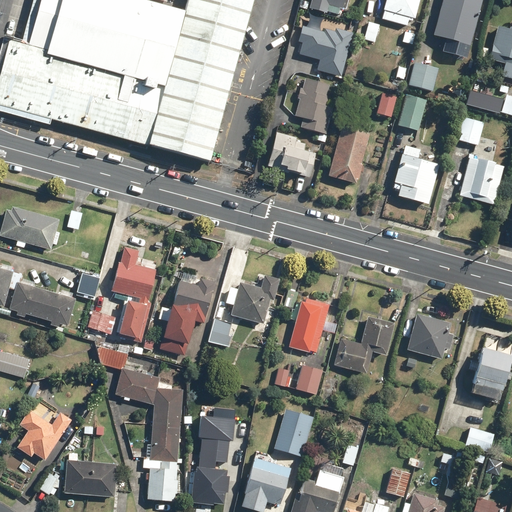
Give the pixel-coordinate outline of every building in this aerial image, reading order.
[(232,68),(250,0),(184,0),(181,13),(133,0),(37,0),(25,45),(10,41),(0,76),(0,105),(206,162),(232,68)] [(312,0),(310,9),(328,13),(328,11),(339,14),(341,8),(343,9),(346,0),(312,0)] [(420,0),(387,0),(383,19),(408,26),(409,20),(413,21),(414,18),(416,19),(420,0)] [(443,0),(435,35),(447,38),(444,51),(467,58),(483,0),(443,0)] [(320,59),(317,69),(342,75),(354,28),(309,16),(299,54),(320,59)] [(382,25),(370,21),(364,40),(376,44),(382,25)] [(511,29),(499,25),(490,59),(506,64),(503,75),(511,77),(511,26),(511,27),(511,29)] [(415,32),(405,30),(403,42),(413,44),(415,32)] [(434,92),(440,69),(416,62),(409,85),(434,92)] [(407,68),(399,66),(396,78),(404,81),(407,68)] [(303,119),(301,127),(327,134),(334,108),(325,106),(331,84),(305,77),(295,117),(303,119)] [(492,111),(498,89),(472,83),(467,105),(492,111)] [(393,118),(399,94),(382,90),(377,114),(393,118)] [(417,132),(427,100),(408,95),(398,126),(417,132)] [(511,114),(511,96),(506,95),(502,112),(511,114)] [(484,122),(463,117),(456,140),(478,146),(484,122)] [(343,125),(329,175),(357,183),(358,180),(359,180),(363,164),(362,163),(370,133),(358,129),(343,125)] [(297,141),(298,137),(277,132),(268,166),(310,177),(316,153),(304,150),(306,143),(297,141)] [(429,204),(440,164),(419,158),(421,150),(406,146),(404,154),(403,153),(392,193),(429,204)] [(478,159),(470,157),(460,195),(494,204),(505,166),(495,164),(496,162),(479,157),(478,159)] [(6,208),(0,230),(0,234),(52,249),(60,219),(13,206),(11,210),(6,208)] [(83,212),(71,209),(67,226),(79,229),(83,212)] [(125,299),(116,335),(141,341),(152,302),(148,301),(156,269),(135,263),(139,250),(125,246),(121,261),(120,261),(112,290),(133,295),(132,299),(128,298),(127,300),(125,299)] [(14,271),(0,266),(0,304),(4,306),(14,271)] [(240,281),(231,313),(263,322),(270,298),(274,299),(280,278),(264,274),(264,277),(260,276),(257,283),(252,282),(251,284),(240,281)] [(199,284),(180,279),(177,292),(174,302),(173,302),(164,336),(163,335),(160,347),(185,355),(195,320),(204,322),(206,316),(210,301),(212,290),(214,290),(215,281),(201,277),(199,284)] [(76,298),(17,281),(9,309),(17,311),(16,314),(25,317),(26,313),(51,320),(50,324),(59,327),(60,323),(68,325),(76,298)] [(303,296),(289,345),(310,352),(310,350),(316,352),(330,304),(303,296)] [(114,317),(93,310),(88,327),(109,333),(114,317)] [(457,322),(416,312),(407,348),(442,357),(445,348),(450,349),(457,322)] [(367,315),(360,343),(340,338),(334,364),(367,372),(372,350),(386,354),(395,322),(367,315)] [(234,322),(215,318),(209,341),(228,345),(234,322)] [(511,353),(483,346),(471,391),(500,398),(511,353)] [(29,357),(0,349),(0,369),(25,376),(29,357)] [(290,369),(278,367),(274,383),(317,394),(323,368),(292,360),(290,369)] [(182,389),(157,387),(159,377),(122,367),(115,393),(154,404),(148,498),(175,500),(182,389)] [(194,471),(191,502),(214,504),(214,502),(224,504),(225,492),(228,492),(230,475),(227,474),(227,470),(215,469),(215,462),(226,463),(229,441),(232,441),(235,410),(213,407),(212,416),(200,415),(197,438),(201,438),(198,467),(197,467),(196,471),(194,471)] [(34,452),(45,459),(72,419),(60,411),(52,423),(29,408),(19,424),(28,429),(17,445),(32,455),(34,452)] [(300,411),(285,408),(274,448),(288,450),(303,456),(313,416),(300,411)] [(356,467),(368,427),(354,423),(342,463),(356,467)] [(467,435),(462,434),(459,444),(489,453),(495,434),(470,426),(467,435)] [(455,453),(445,450),(438,473),(450,476),(445,494),(460,499),(472,454),(456,449),(455,453)] [(285,487),(291,467),(254,457),(244,493),(245,493),(242,505),(264,511),(267,501),(275,503),(276,501),(281,503),(285,487)] [(501,460),(488,458),(486,471),(499,474),(501,460)] [(67,459),(64,491),(114,496),(117,463),(67,459)] [(403,497),(409,471),(392,467),(386,493),(403,497)] [(297,491),(290,511),(316,511),(317,510),(323,511),(333,511),(337,500),(340,490),(344,475),(319,468),(316,480),(307,477),(306,479),(304,479),(300,492),(297,491)] [(439,499),(413,492),(407,511),(442,511),(445,506),(437,504),(439,499)] [(346,511),(386,511),(388,505),(376,502),(375,505),(372,504),(369,511),(366,511),(348,506),(346,511)]
